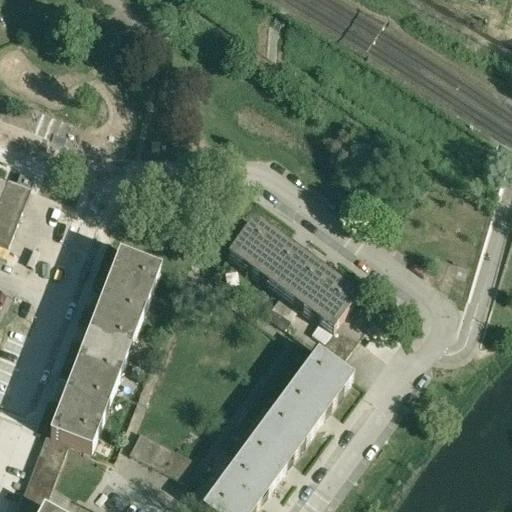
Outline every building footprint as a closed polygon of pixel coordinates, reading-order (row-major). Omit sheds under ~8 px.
[(34,185),(20,179),(16,189),(30,194),(34,185)] [(30,195),(7,186),(3,197),(25,206),(30,195)] [(0,208),(21,217),(25,206),(3,197),(0,206),(0,208)] [(0,221),(17,228),(21,217),(0,208),(0,221)] [(0,234),(12,239),(17,228),(0,221),(0,234)] [(254,227),(228,263),(280,301),(306,266),(254,227)] [(0,247),(8,250),(12,239),(0,234),(0,247)] [(119,262),(100,312),(96,323),(137,338),(160,278),(119,262)] [(358,304),(315,272),(306,266),(280,301),(332,339),(340,330),(347,320),(354,309),(358,304)] [(0,321),(8,325),(14,312),(0,305),(0,321)] [(373,324),(354,309),(347,320),(366,334),(373,324)] [(359,344),(366,334),(347,320),(340,330),(359,344)] [(96,323),(87,347),(78,369),(73,383),(114,398),(125,369),(137,338),(96,323)] [(352,354),(359,344),(340,330),(332,339),(352,354)] [(332,339),(325,350),(345,364),(352,354),(332,339)] [(325,350),(319,359),(338,373),(345,364),(325,350)] [(315,437),(321,429),(354,384),(338,373),(319,359),(318,359),(309,369),(279,410),(315,437)] [(73,383),(50,443),(68,450),(91,459),(114,398),(73,383)] [(276,489),(283,480),(315,437),(279,410),(241,462),(276,489)] [(129,460),(140,465),(151,444),(140,438),(129,460)] [(50,443),(46,441),(41,453),(64,461),(68,450),(50,443)] [(140,465),(151,471),(162,449),(151,444),(140,465)] [(151,471),(162,476),(173,454),(162,449),(151,471)] [(41,453),(37,464),(60,472),(64,461),(41,453)] [(162,476),(172,482),(183,460),(173,454),(162,476)] [(172,482),(183,487),(194,465),(183,460),(172,482)] [(259,511),(261,510),(276,489),(241,462),(204,511),(259,511)] [(37,464),(33,475),(55,484),(60,472),(37,464)] [(51,495),(54,487),(55,484),(33,475),(29,486),(51,495)] [(29,486),(24,497),(47,506),(51,495),(29,486)] [(24,497),(20,509),(28,511),(44,511),(47,506),(24,497)]
